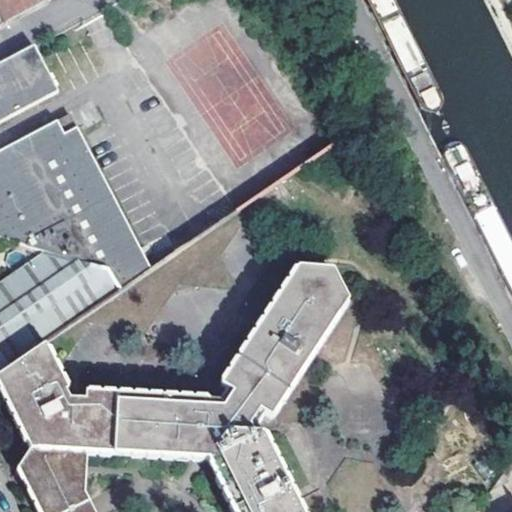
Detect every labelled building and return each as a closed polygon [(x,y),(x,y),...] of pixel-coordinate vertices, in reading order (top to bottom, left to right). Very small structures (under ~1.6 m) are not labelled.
[(0,0),(0,17),(2,21),(2,22),(18,15),(11,0),(0,0)] [(32,7),(29,0),(11,0),(18,15),(32,7)] [(126,0),(101,13),(237,213),(276,186),(280,183),(353,133),(261,0),(126,0)] [(34,48),(0,65),(0,123),(58,94),(34,48)] [(70,116),(56,123),(63,136),(76,130),(70,116)] [(0,239),(40,252),(107,272),(122,292),(151,272),(76,130),(63,136),(56,123),(0,152),(0,239)] [(280,183),(276,186),(286,202),(291,199),(280,183)] [(40,252),(0,281),(0,376),(44,346),(122,292),(107,272),(40,252)] [(0,391),(29,450),(17,470),(38,511),(297,511),(255,428),(262,415),(269,419),(345,303),(331,273),(296,270),(220,386),(226,391),(217,404),(209,403),(210,402),(85,393),(85,401),(68,401),(64,393),(67,391),(44,346),(0,376),(0,391)] [(511,511),(511,463),(475,511),(511,511)]
